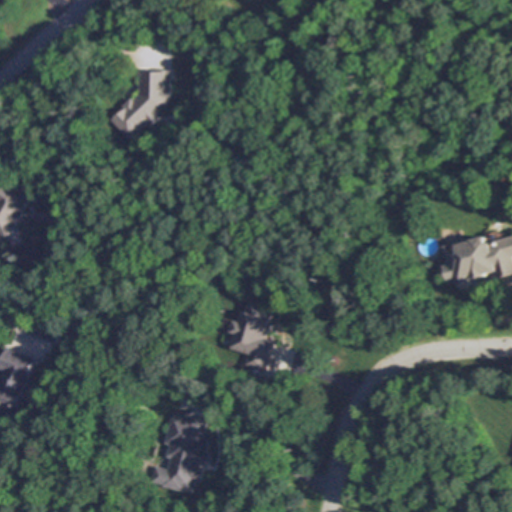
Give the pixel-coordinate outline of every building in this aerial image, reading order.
[(175,98),(162,110),(166,114),(155,123),(152,120),(134,137),(116,118),(129,106),(128,105),(137,97),(138,99),(144,94),(144,70),(175,69),(175,98)] [(7,182),(16,187),(19,183),(34,192),(24,209),(26,210),(17,225),(15,224),(8,236),(0,230),(0,188),(2,185),(4,187),(7,182)] [(494,236),(495,238),(511,233),(511,273),(501,276),(499,268),(486,271),(487,274),(485,275),(485,276),(481,277),(481,276),(479,277),(478,274),(472,275),(473,279),(471,283),(470,283),(470,284),(465,286),(465,284),(461,283),(459,276),(450,278),(446,262),(451,261),(446,242),(475,234),(474,233),(488,229),(490,235),(494,236)] [(273,303),(271,310),(275,311),(273,319),(276,320),(273,330),(270,329),(268,336),(279,339),(272,361),(271,360),(269,369),(248,363),(252,352),(233,346),(238,330),(232,328),(236,315),(242,317),(245,306),(249,307),(252,297),(273,303)] [(38,359),(26,392),(25,392),(20,406),(15,405),(11,417),(0,412),(0,385),(1,383),(3,383),(7,373),(8,374),(9,371),(2,369),(9,349),(38,359)] [(92,365),(90,374),(78,371),(80,362),(92,365)] [(176,412),(191,416),(192,413),(212,418),(207,436),(213,437),(210,448),(213,449),(210,462),(204,460),(204,463),(207,464),(204,479),(200,478),(198,488),(189,486),(188,488),(167,482),(167,481),(156,478),(160,464),(173,467),(176,454),(172,453),(175,441),(169,440),(176,412)]
